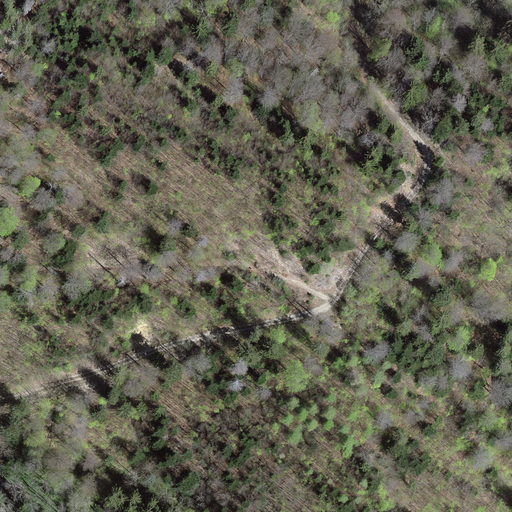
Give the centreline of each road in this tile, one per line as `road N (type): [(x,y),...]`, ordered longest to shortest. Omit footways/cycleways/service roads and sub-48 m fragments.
road 1 (track): [(329,301),(426,167),(422,147),(363,64),(350,0)]
road 2 (track): [(0,398),(329,301)]
